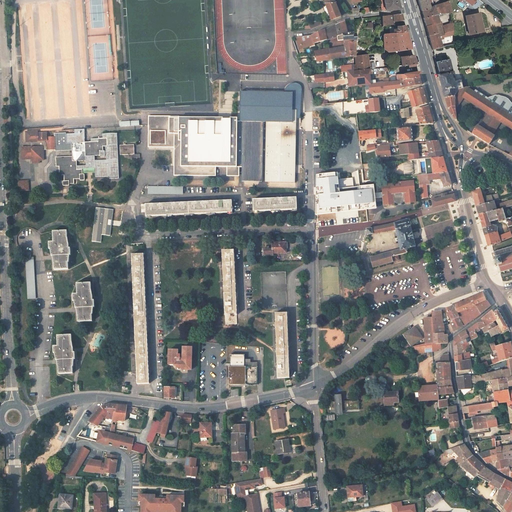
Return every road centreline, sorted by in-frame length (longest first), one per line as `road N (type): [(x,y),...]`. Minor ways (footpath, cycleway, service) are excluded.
road 1 (residential): [(12,404),(0,160)]
road 2 (residential): [(511,478),(473,452),(453,379),(451,337),(502,301)]
road 3 (residential): [(486,282),(403,320),(313,385)]
road 4 (residential): [(291,46),(309,94),(309,226)]
road 5 (residential): [(158,403),(149,232)]
road 6 (residential): [(149,232),(309,226)]
road 7 (residential): [(127,511),(124,456),(70,440),(87,398)]
road 8 (residential): [(313,385),(312,233)]
road 9 (residential): [(312,233),(445,207)]
road 10 (residential): [(313,385),(323,511)]
road 11 (residential): [(149,232),(130,209),(145,175),(144,124)]
